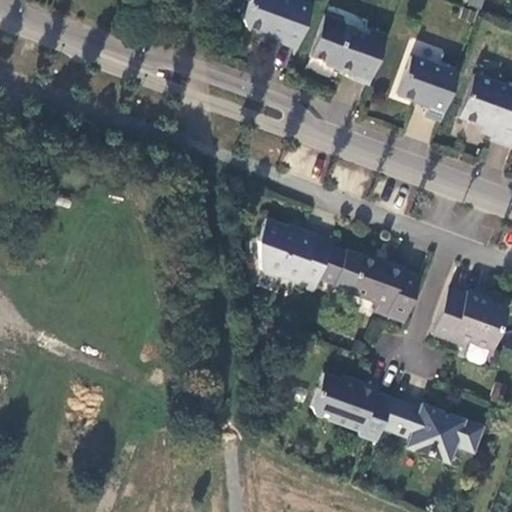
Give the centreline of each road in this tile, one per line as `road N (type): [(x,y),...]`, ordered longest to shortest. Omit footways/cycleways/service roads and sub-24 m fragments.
road 1 (residential): [(452,177),(0,12)]
road 2 (residential): [(290,184),(430,239)]
